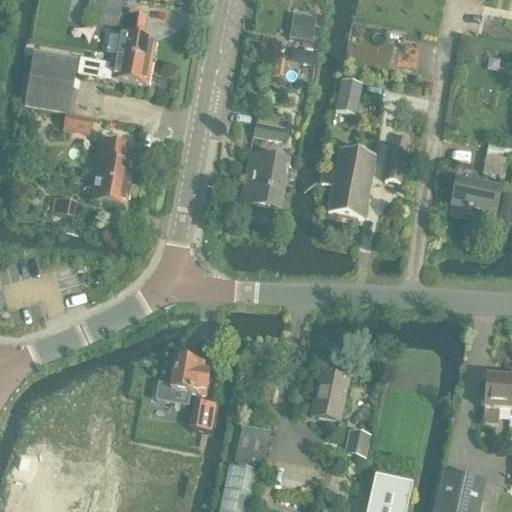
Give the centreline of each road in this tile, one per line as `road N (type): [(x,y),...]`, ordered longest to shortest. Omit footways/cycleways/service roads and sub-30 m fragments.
road 1 (tertiary): [(511,307),(256,294),(173,280)]
road 2 (unknown): [(414,302),(457,0)]
road 3 (tertiary): [(173,280),(220,0)]
road 4 (tertiary): [(12,369),(173,280)]
